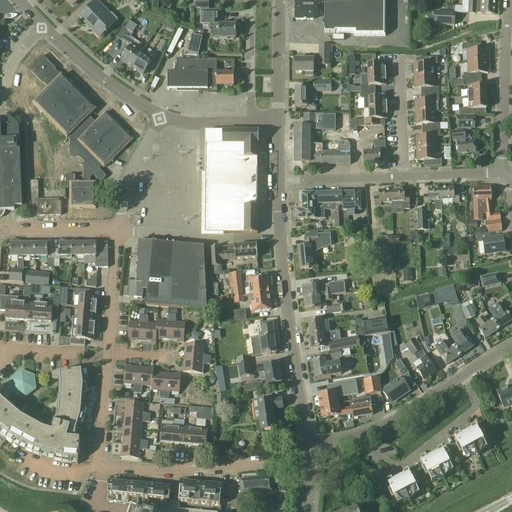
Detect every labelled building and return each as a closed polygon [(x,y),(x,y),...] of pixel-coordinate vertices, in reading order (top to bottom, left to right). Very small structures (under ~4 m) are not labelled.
[(200,10),(209,11),(209,0),(194,0),(194,9),(200,10)] [(313,2),(306,2),(306,0),(295,0),(295,20),(313,20),(313,2)] [(324,1),(324,34),(354,34),(354,37),(385,37),(385,0),(354,0),(354,1),(324,1)] [(496,1),(477,0),(476,0),(468,0),(468,15),(476,15),(476,14),(495,15),(496,1)] [(108,15),(96,2),(79,18),(99,39),(103,35),(102,34),(117,20),(111,13),(108,15)] [(210,25),(210,30),(213,30),(213,38),(235,39),(235,26),(225,26),(225,25),(215,25),(215,11),(209,11),(200,10),(200,25),(210,25)] [(454,26),(454,14),(434,13),(433,25),(454,26)] [(162,24),(172,30),(176,24),(165,18),(162,24)] [(173,54),(184,31),(179,29),(168,52),(173,54)] [(194,30),(185,60),(197,60),(203,32),(194,30)] [(121,61),(132,68),(141,54),(135,50),(139,43),(131,38),(132,34),(127,31),(121,41),(126,45),(130,48),(121,61)] [(467,63),(488,62),(487,57),(489,56),(489,51),(487,51),(487,50),(480,50),(480,44),(463,44),(463,51),(467,51),(467,63)] [(313,77),(313,66),(329,66),(329,55),(332,55),(332,45),(319,45),(318,60),(313,60),(295,60),(295,73),(305,73),(305,77),(313,77)] [(141,54),(132,68),(143,75),(156,55),(148,50),(145,56),(141,54)] [(46,82),(59,70),(45,56),(33,67),(46,82)] [(413,65),(414,77),(434,77),(433,65),(438,65),(437,58),(430,59),(416,59),(416,65),(413,65)] [(197,60),(185,60),(185,61),(177,61),(177,74),(168,74),(168,91),(207,91),(209,93),(217,93),(218,86),(225,86),(225,88),(226,88),(226,89),(227,89),(228,89),(229,89),(230,89),(231,89),(231,88),(232,88),(232,86),(233,86),(233,74),(214,73),(214,61),(197,61),(197,60)] [(464,74),(464,81),(481,80),(481,74),(488,74),(488,73),(490,73),(489,68),(488,67),(488,62),(467,63),(468,74),(464,74)] [(368,76),(386,76),(386,69),(385,69),(385,65),(368,65),(368,76)] [(386,76),(368,76),(368,87),(361,87),(361,93),(376,92),(375,87),(386,87),(386,82),(386,76)] [(434,77),(414,77),(414,90),(421,89),(421,95),(439,94),(438,88),(434,88),(434,77)] [(481,80),(464,81),(464,87),(468,87),(468,92),(468,98),(486,98),(485,86),(481,86),(481,80)] [(331,93),(331,82),(313,82),(313,93),(331,93)] [(296,108),(308,108),(307,89),(296,89),(296,108)] [(369,110),(387,109),(387,103),(386,98),(376,99),(376,92),(361,93),(362,100),(364,100),(364,110),(369,110)] [(415,101),(415,114),(435,113),(435,101),(439,101),(439,94),(421,95),(421,101),(415,101)] [(110,95),(92,114),(130,150),(136,145),(125,122),(131,114),(110,95)] [(486,98),(468,98),(461,99),(462,110),(459,110),(459,112),(459,116),(474,116),(474,110),(486,110),(486,98)] [(387,109),(369,110),(369,120),(357,121),(357,127),(358,127),(377,127),(377,121),(387,120),(387,116),(387,109)] [(435,113),(415,114),(416,126),(422,126),(422,131),(440,130),(440,124),(435,125),(435,113)] [(92,114),(45,161),(86,200),(130,150),(92,114)] [(294,127),(294,163),(310,163),(320,163),(320,153),(320,146),(310,146),(310,131),(335,131),(335,116),(303,115),(303,127),(294,127)] [(476,153),(474,141),(471,142),(471,139),(469,139),(469,136),(465,136),(464,130),(475,129),(474,116),(456,117),(457,132),(451,132),(453,142),(456,141),(458,156),(476,153)] [(0,151),(17,150),(16,141),(19,141),(19,127),(11,120),(11,119),(10,119),(9,119),(8,119),(7,119),(7,120),(6,120),(6,121),(6,122),(6,132),(4,132),(1,132),(1,126),(0,126),(0,151)] [(440,130),(422,131),(423,137),(416,138),(416,150),(436,149),(436,138),(440,137),(440,130)] [(258,145),(259,132),(222,131),(222,132),(205,132),(205,174),(202,174),(202,175),(205,175),(204,234),(244,234),(244,235),(258,235),(258,207),(257,207),(257,159),(258,159),(258,145)] [(385,143),(380,143),(380,138),(373,138),(374,143),(374,153),(363,153),(364,164),(380,164),(380,152),(385,152),(385,143)] [(320,163),(320,165),(350,165),(350,145),(348,142),(337,142),(338,153),(320,153),(320,163)] [(436,149),(416,150),(417,162),(423,162),(424,168),(441,167),(441,161),(437,161),(436,149)] [(0,217),(1,217),(2,215),(3,213),(3,211),(7,211),(14,211),(14,207),(22,207),(19,150),(17,150),(0,151),(0,217)] [(441,189),(442,201),(453,201),(453,204),(459,203),(458,195),(454,195),(454,188),(441,189)] [(486,234),(490,234),(497,232),(502,232),(499,215),(492,215),(492,214),(490,201),(491,201),(491,188),(472,188),(474,221),(482,221),(482,215),(486,214),(487,222),(484,222),(486,234)] [(441,201),(442,201),(441,189),(428,190),(428,196),(424,196),(424,205),(431,204),(431,202),(435,202),(435,211),(436,212),(441,212),(441,201)] [(38,191),(32,191),(32,207),(38,207),(39,217),(61,216),(60,200),(39,200),(38,191)] [(392,203),(392,191),(379,192),(379,198),(374,198),(375,206),(381,206),(381,204),(392,203)] [(404,191),(392,191),(392,203),(403,203),(403,205),(403,210),(410,210),(410,205),(409,197),(404,197),(404,191)] [(302,211),(296,211),(296,221),(315,220),(324,220),(324,210),(324,206),(342,205),(342,209),(334,209),(334,212),(334,229),(348,229),(348,220),(348,212),(361,212),(361,192),(342,193),(330,194),(328,192),(316,192),(315,194),(309,194),(307,192),(300,192),(300,193),(299,193),(299,194),(299,204),(302,204),(302,211)] [(417,209),(418,232),(427,232),(426,209),(417,209)] [(300,270),(312,269),(311,254),(331,246),(330,234),(318,235),(317,233),(305,234),(305,243),(310,243),(310,247),(298,248),(300,270)] [(491,240),(490,234),(486,234),(476,235),(476,236),(477,243),(483,242),(485,256),(504,253),(502,238),(491,240)] [(151,261),(150,274),(205,280),(204,258),(211,258),(210,249),(204,249),(139,242),(138,260),(151,261)] [(60,249),(53,250),(53,260),(54,264),(60,264),(60,260),(60,257),(67,257),(67,259),(72,259),(72,243),(59,244),(60,249)] [(72,259),(72,264),(77,264),(77,259),(77,257),(84,257),(84,243),(72,243),(72,259)] [(84,265),(97,265),(97,259),(96,243),(84,243),(84,257),(84,265)] [(108,243),(96,243),(97,259),(97,265),(97,268),(108,268),(108,245),(108,243)] [(23,260),(23,258),(23,244),(11,245),(11,258),(19,258),(19,260),(23,260)] [(35,260),(35,244),(23,244),(23,258),(31,258),(31,260),(35,260)] [(54,269),(54,264),(53,260),(53,250),(47,250),(47,244),(35,244),(35,260),(40,260),(40,258),(48,258),(48,269),(54,269)] [(210,249),(211,258),(211,267),(221,266),(221,261),(257,258),(256,245),(234,247),(235,252),(220,253),(220,248),(210,249)] [(353,258),(352,268),(361,270),(363,259),(353,258)] [(143,293),(148,294),(150,274),(151,261),(139,260),(137,284),(130,283),(130,288),(123,288),(122,297),(129,297),(129,298),(142,299),(143,293)] [(23,271),(10,270),(9,282),(22,283),(23,271)] [(25,285),(37,286),(36,273),(27,272),(25,285)] [(49,274),(36,273),(37,286),(48,287),(49,274)] [(234,298),(243,297),(240,273),(228,274),(230,289),(233,288),(234,298)] [(148,294),(147,306),(207,311),(205,280),(150,274),(148,294)] [(411,275),(403,275),(403,283),(412,282),(411,275)] [(251,296),(269,294),(267,277),(249,279),(251,296)] [(500,277),(488,280),(491,290),(502,287),(500,277)] [(302,287),(304,300),(335,296),(345,294),(344,282),(328,284),(328,286),(325,286),(324,285),(324,284),(323,284),(321,284),(320,284),(319,285),(318,286),(302,287)] [(470,282),(464,284),(467,291),(473,288),(470,282)] [(453,286),(444,289),(447,303),(450,302),(451,306),(458,304),(453,286)] [(50,294),(50,289),(41,288),(41,296),(47,297),(50,294)] [(79,307),(97,309),(98,302),(97,302),(98,298),(90,297),(90,291),(75,290),(75,296),(80,297),(79,307)] [(271,311),(269,294),(251,296),(253,313),(271,311)] [(6,320),(17,321),(19,303),(18,303),(18,298),(1,296),(0,311),(6,312),(6,320)] [(335,296),(304,300),(305,312),(321,310),(320,303),(336,301),(335,296)] [(418,311),(429,309),(426,296),(415,299),(418,311)] [(46,305),(41,305),(40,323),(52,323),(52,315),(58,316),(59,301),(59,299),(53,299),(53,301),(48,301),(46,303),(46,305)] [(19,303),(17,321),(29,322),(30,304),(25,304),(19,303)] [(40,323),(41,305),(35,304),(33,304),(30,304),(29,322),(40,323)] [(494,320),(492,321),(498,330),(511,321),(506,312),(505,312),(499,304),(488,311),(494,320)] [(335,314),(340,313),(339,306),(326,308),(327,315),(335,314)] [(467,321),(475,317),(470,306),(462,310),(467,321)] [(97,309),(79,307),(78,318),(96,320),(96,315),(97,309)] [(237,311),(237,319),(246,319),(246,311),(237,311)] [(170,342),(173,315),(171,315),(168,315),(166,323),(158,322),(156,344),(157,341),(170,342)] [(176,315),(173,315),(170,342),(184,343),(186,324),(176,323),(176,315)] [(145,316),(144,316),(140,316),(138,324),(130,323),(128,342),(142,343),(145,316)] [(145,316),(142,343),(156,344),(158,322),(157,325),(148,325),(148,317),(145,316)] [(485,339),(498,330),(492,321),(488,324),(483,317),(477,321),(482,328),(479,330),(485,339)] [(73,318),(72,328),(95,330),(96,324),(95,324),(96,320),(78,318),(73,318)] [(310,334),(311,336),(326,334),(330,333),(328,321),(324,321),(324,320),(308,323),(309,329),(308,330),(309,334),(310,334)] [(362,323),(364,337),(390,333),(387,320),(362,323)] [(258,339),(251,340),(252,346),(259,345),(261,356),(262,356),(277,354),(274,338),(275,338),(273,324),(261,326),(263,335),(263,338),(260,339),(258,339)] [(95,330),(72,328),(71,339),(70,345),(85,347),(86,341),(94,341),(94,337),(95,337),(95,330)] [(194,331),(190,337),(197,341),(200,335),(194,331)] [(328,344),(341,342),(340,332),(330,333),(326,334),(311,336),(312,343),(310,344),(311,348),(313,348),(313,350),(326,348),(325,345),(328,344)] [(458,344),(453,347),(460,356),(473,347),(467,338),(464,340),(459,333),(453,337),(458,344)] [(364,338),(341,342),(328,344),(329,353),(340,351),(366,347),(364,338)] [(416,341),(407,346),(414,356),(422,351),(416,341)] [(460,356),(453,347),(449,350),(444,343),(435,349),(446,366),(460,356)] [(184,359),(210,361),(211,357),(203,355),(204,347),(186,345),(184,359)] [(341,358),(340,351),(329,353),(331,360),(341,358)] [(421,366),(417,369),(424,380),(425,380),(426,382),(431,378),(430,376),(436,372),(426,356),(418,362),(421,366)] [(237,365),(249,363),(248,357),(236,359),(237,365)] [(210,361),(184,359),(183,373),(203,375),(204,365),(210,365),(210,361)] [(326,360),(313,362),(316,379),(342,375),(340,363),(326,365),(326,360)] [(405,369),(400,361),(394,365),(399,373),(405,369)] [(249,363),(237,365),(240,378),(251,376),(249,363)] [(268,386),(282,384),(279,365),(264,367),(264,366),(257,367),(258,374),(265,373),(268,386)] [(133,394),(138,394),(140,368),(126,366),(124,385),(133,386),(133,394)] [(140,368),(138,394),(141,394),(143,387),(152,388),(152,391),(154,369),(140,368)] [(161,400),(165,400),(167,374),(154,373),(154,369),(152,391),(160,392),(161,400)] [(3,400),(0,396),(0,434),(19,448),(20,448),(33,454),(47,460),(48,460),(77,465),(78,465),(80,441),(75,440),(76,430),(82,432),(82,431),(87,402),(88,401),(87,371),(87,370),(52,375),(53,381),(59,380),(60,387),(58,411),(52,431),(44,429),(22,417),(4,401),(3,400)] [(0,387),(0,396),(3,400),(13,393),(25,398),(36,390),(34,376),(22,371),(11,379),(1,387),(0,387)] [(217,380),(224,378),(222,371),(215,372),(217,380)] [(167,374),(165,400),(168,400),(170,393),(180,394),(181,375),(167,374)] [(410,392),(409,391),(415,387),(407,376),(401,379),(390,386),(391,387),(383,393),(390,404),(403,396),(403,397),(410,392)] [(363,382),(365,396),(381,394),(380,389),(386,388),(384,378),(363,382)] [(511,381),(509,383),(510,386),(496,392),(503,408),(511,404),(511,381)] [(338,405),(337,399),(336,393),(330,394),(318,396),(320,408),(338,405)] [(225,396),(220,396),(217,396),(216,408),(225,408),(225,396)] [(338,405),(320,408),(322,419),(339,416),(339,417),(352,415),(352,419),(373,416),(370,398),(352,401),(350,405),(351,408),(339,410),(338,405)] [(271,410),(283,408),(282,401),(270,402),(270,401),(255,403),(257,423),(260,422),(261,431),(263,431),(264,435),(272,434),(271,430),(273,430),(271,410)] [(124,417),(150,419),(150,416),(150,415),(143,414),(144,405),(125,403),(124,417)] [(123,431),(141,432),(142,423),(150,423),(150,419),(124,417),(123,431)] [(160,443),(172,445),(174,427),(174,423),(164,422),(163,426),(162,426),(160,443)] [(196,429),(195,447),(206,448),(208,430),(204,430),(205,427),(197,426),(196,429)] [(472,431),(466,434),(476,454),(487,448),(483,442),(486,441),(482,433),(479,434),(475,426),(471,429),(472,431)] [(183,446),(185,428),(174,427),(172,445),(183,446)] [(195,447),(196,429),(185,428),(183,446),(195,447)] [(122,444),(148,447),(148,443),(141,441),(141,432),(123,431),(122,444)] [(476,454),(466,434),(460,437),(459,435),(454,437),(458,445),(456,446),(460,454),(462,453),(465,459),(476,454)] [(147,450),(148,447),(122,444),(120,458),(139,460),(140,451),(147,450)] [(438,454),(432,457),(442,476),(453,471),(450,465),(452,463),(448,455),(446,457),(442,449),(437,451),(438,454)] [(442,476),(432,457),(426,460),(425,457),(420,460),(424,468),(422,469),(426,477),(428,476),(432,482),(442,476)] [(404,476),(398,479),(408,499),(419,493),(416,487),(418,486),(414,478),(412,479),(408,471),(403,474),(404,476)] [(264,479),(256,480),(255,480),(257,494),(265,493),(264,479)] [(408,499),(398,479),(392,482),(391,480),(386,482),(390,490),(388,491),(392,499),(394,498),(398,504),(408,499)] [(250,494),(248,481),(240,482),(241,495),(250,494)] [(119,483),(109,482),(107,503),(117,504),(119,483)] [(179,503),(189,504),(191,483),(181,482),(179,503)] [(130,484),(119,483),(117,504),(128,504),(130,484)] [(201,484),(191,483),(189,504),(199,505),(201,484)] [(140,485),(130,484),(128,504),(138,505),(140,485)] [(211,485),(201,484),(199,505),(209,506),(211,485)] [(150,486),(140,485),(138,505),(148,506),(150,486)] [(222,486),(211,485),(209,506),(220,507),(222,486)] [(160,487),(150,486),(148,506),(158,507),(160,487)] [(160,487),(158,507),(169,508),(171,488),(160,487)]
